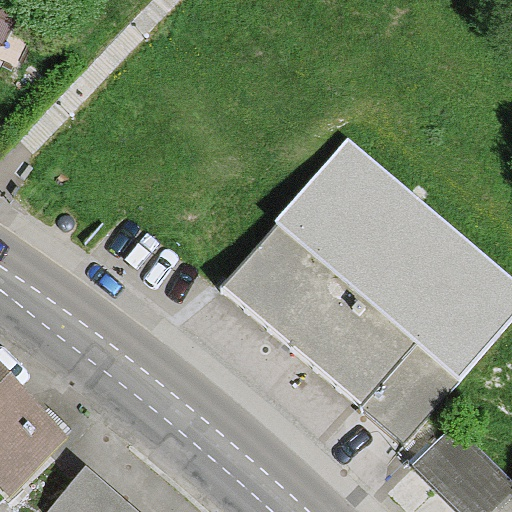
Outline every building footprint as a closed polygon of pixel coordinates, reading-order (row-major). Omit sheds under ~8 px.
[(0,0),(0,42),(1,43),(20,12),(0,0)] [(511,318),(511,286),(345,144),(221,289),(403,445),(511,318)] [(66,437),(0,366),(0,483),(8,492),(66,437)] [(511,511),(511,482),(453,424),(409,466),(454,511),(511,511)] [(139,511),(88,467),(48,511),(139,511)]
